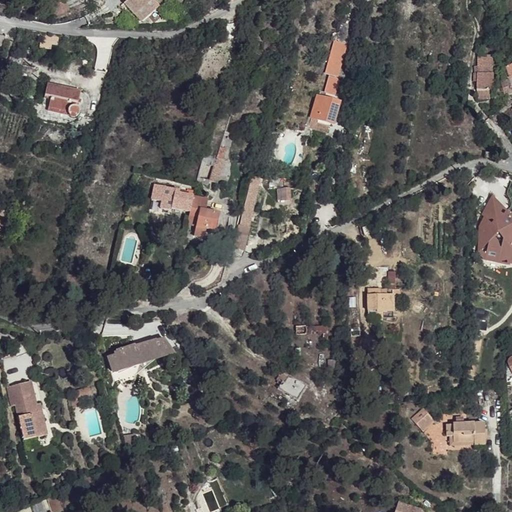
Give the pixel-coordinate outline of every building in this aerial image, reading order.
[(69,11),(64,0),(54,0),(46,3),(51,18),(69,11)] [(128,0),(124,4),(134,15),(151,0),(128,0)] [(140,22),(159,6),(153,0),(151,0),(134,15),(140,22)] [(345,45),(347,26),(339,24),(337,35),(333,35),(331,41),(334,42),(345,45)] [(58,45),(59,37),(42,35),(40,46),(51,48),(52,44),(58,45)] [(338,77),(347,45),(345,45),(334,42),(325,74),(329,75),(338,77)] [(21,66),(24,54),(11,52),(8,63),(21,66)] [(492,74),(493,56),(478,56),(477,88),(478,101),(491,100),(490,91),(493,89),(493,74),(492,74)] [(511,94),(511,74),(510,76),(510,78),(508,79),(508,81),(501,84),(505,97),(511,94)] [(334,98),(338,84),(338,77),(329,75),(323,98),(325,99),(326,96),(334,98)] [(77,108),(80,92),(47,85),(44,97),(50,98),(48,109),(68,113),(68,115),(69,117),(72,119),(74,119),(77,118),(78,117),(79,113),(79,111),(78,109),(77,108)] [(334,126),(340,103),(336,102),(336,99),(334,98),(326,96),(325,99),(323,98),(317,97),(313,109),(314,109),(308,128),(307,127),(304,136),(312,139),(312,129),(327,134),(330,124),(334,126)] [(68,113),(48,109),(47,112),(69,117),(68,115),(68,113)] [(218,178),(223,160),(227,149),(220,147),(212,176),(215,177),(218,178)] [(15,163),(0,159),(0,164),(14,167),(15,163)] [(284,189),(284,179),(269,180),(269,190),(284,189)] [(190,213),(193,197),(178,194),(179,191),(165,188),(165,187),(155,185),(151,200),(162,202),(160,209),(171,212),(171,209),(190,213)] [(290,200),(290,189),(277,190),(278,200),(282,200),(282,201),(290,200)] [(252,215),(256,197),(247,195),(239,226),(238,226),(235,242),(246,244),(249,228),(245,227),(248,214),(252,215)] [(216,231),(219,215),(205,212),(208,200),(193,197),(190,213),(187,225),(196,227),(194,237),(221,243),(223,232),(216,231)] [(511,217),(511,218),(492,200),(480,216),(486,221),(490,224),(494,219),(489,216),(490,209),(502,218),(502,223),(511,221),(511,260),(507,263),(498,261),(497,264),(509,267),(511,265),(511,217)] [(511,221),(502,223),(502,218),(490,209),(489,216),(494,219),(490,224),(486,221),(479,228),(478,244),(484,248),(487,244),(484,262),(497,264),(498,261),(507,263),(511,260),(511,221)] [(0,229),(4,231),(9,213),(0,210),(0,229)] [(244,251),(246,244),(235,242),(233,247),(244,251)] [(484,262),(487,244),(484,248),(478,244),(477,254),(484,262)] [(242,257),(244,252),(244,251),(233,247),(230,253),(242,257)] [(367,292),(367,313),(376,313),(376,314),(382,314),(393,314),(393,297),(381,297),(376,297),(376,292),(367,292)] [(118,363),(121,370),(136,365),(137,366),(174,354),(165,339),(156,342),(156,341),(136,348),(135,346),(117,352),(117,354),(115,355),(115,358),(118,363)] [(115,358),(115,355),(107,358),(113,373),(121,370),(118,363),(115,358)] [(282,381),(277,389),(296,400),(305,385),(289,376),(285,383),(282,381)] [(37,405),(31,382),(8,388),(11,401),(14,400),(16,406),(24,441),(48,435),(43,415),(42,414),(41,413),(40,413),(39,413),(37,405)] [(92,397),(90,389),(74,392),(75,397),(76,401),(80,400),(92,397)] [(76,401),(75,397),(71,398),(73,409),(82,408),(80,400),(76,401)] [(427,405),(415,415),(427,429),(439,419),(427,405)] [(487,446),(488,421),(479,421),(479,417),(467,417),(467,416),(460,416),(459,420),(450,421),(450,432),(453,432),(456,432),(456,439),(476,439),(476,442),(477,446),(487,446)] [(171,511),(161,483),(155,484),(162,505),(161,505),(163,511),(171,511)] [(424,511),(423,511),(399,502),(396,511),(424,511)]
